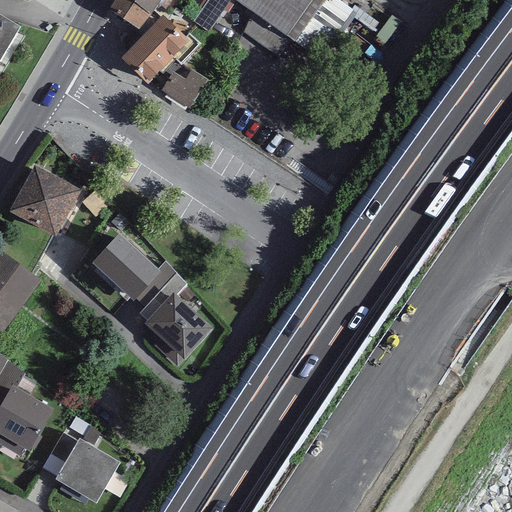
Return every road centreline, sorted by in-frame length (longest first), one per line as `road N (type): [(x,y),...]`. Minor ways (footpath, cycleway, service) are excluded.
road 1 (residential): [(50,86),(302,245),(135,511)]
road 2 (motorway): [(511,66),(205,511)]
road 3 (motorway): [(304,511),(511,205)]
road 4 (track): [(511,340),(399,511)]
road 5 (residential): [(441,0),(352,120)]
